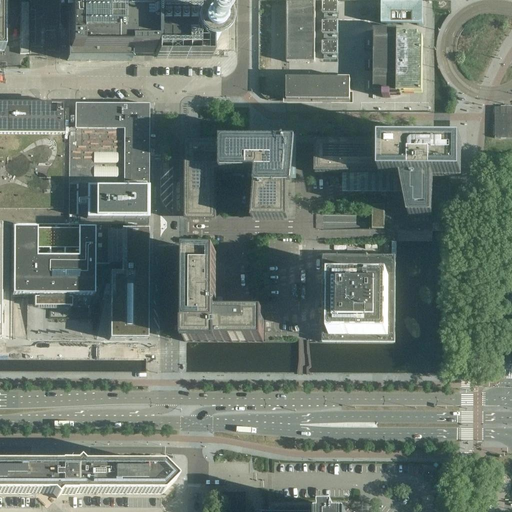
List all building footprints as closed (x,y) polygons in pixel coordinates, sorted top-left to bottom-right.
[(153,7),(219,6),(219,3),(218,0),(68,0),(68,6),(79,6),(79,13),(79,15),(69,14),(69,51),(67,51),(67,61),(67,62),(131,62),(131,54),(153,54),(153,7)] [(315,63),(315,1),(287,1),(287,63),(315,63)] [(338,14),(338,1),(322,1),(322,14),(338,14)] [(28,55),(29,3),(20,3),(20,55),(28,55)] [(376,15),(376,18),(376,22),(382,22),(382,25),(385,25),(385,24),(403,24),(403,26),(417,26),(423,26),(423,17),(423,5),(413,5),(413,7),(401,7),(401,6),(384,6),(384,10),(382,9),(382,10),(376,10),(376,15)] [(166,10),(153,10),(153,51),(155,51),(155,61),(210,62),(210,46),(210,45),(211,45),(212,45),(213,45),(213,44),(214,44),(215,43),(216,42),(217,42),(217,41),(218,40),(218,39),(218,38),(219,38),(219,37),(219,36),(219,35),(219,34),(219,33),(219,32),(218,31),(218,30),(217,29),(217,28),(216,28),(216,27),(215,27),(215,26),(214,26),(213,25),(212,25),(211,25),(211,24),(210,24),(210,10),(187,10),(166,10)] [(338,35),(338,22),(322,22),(322,35),(338,35)] [(397,30),(374,30),(374,51),(397,51),(397,34),(397,30)] [(397,51),(396,93),(422,93),(423,38),(418,38),(418,34),(397,34),(397,51)] [(338,56),(338,43),(322,43),(322,56),(338,56)] [(374,51),(374,93),(383,93),(383,98),(390,98),(390,93),(396,93),(397,51),(374,51)] [(350,101),(350,80),(286,79),(286,92),(286,101),(350,101)] [(68,186),(68,130),(68,109),(63,109),(63,105),(0,105),(0,224),(68,224),(68,186)] [(149,105),(75,105),(75,130),(68,130),(68,186),(145,187),(148,187),(149,105)] [(511,138),(511,107),(494,108),(494,139),(511,138)] [(216,223),(217,174),(260,174),(255,222),(292,222),(293,187),(297,187),(300,142),(186,142),(185,223),(216,223)] [(463,175),(463,144),(375,143),(317,143),(317,175),(400,175),(410,222),(430,222),(431,175),(463,175)] [(148,207),(148,192),(144,192),(145,187),(68,186),(68,224),(109,225),(134,225),(147,225),(148,225),(148,224),(148,208),(149,208),(149,207),(148,207)] [(385,205),(373,205),(373,230),(385,230),(385,205)] [(93,295),(93,265),(109,265),(109,225),(13,224),(13,295),(12,295),(12,296),(35,297),(35,299),(34,299),(34,307),(71,308),(71,299),(70,299),(70,297),(94,297),(94,295),(93,295)] [(147,340),(147,274),(147,232),(147,225),(134,225),(134,231),(121,231),(121,243),(121,274),(110,274),(109,340),(147,340)] [(113,243),(121,243),(121,231),(113,231),(113,243)] [(263,343),(264,314),(217,314),(217,255),(186,255),(186,299),(185,299),(185,342),(263,343)] [(396,344),(397,257),(324,256),(324,343),(396,344)] [(176,480),(162,466),(83,465),(78,461),(78,460),(48,460),(31,459),(31,465),(0,465),(0,494),(32,495),(47,495),(52,495),(57,499),(60,496),(74,496),(75,495),(162,495),(176,481),(176,480)]
